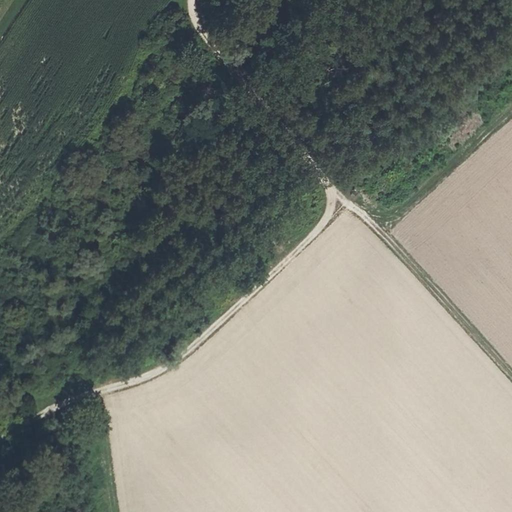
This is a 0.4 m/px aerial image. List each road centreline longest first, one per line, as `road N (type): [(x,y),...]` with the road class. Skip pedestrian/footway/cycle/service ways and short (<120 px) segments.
road 1 (track): [(329,189),(317,231),(157,373),(19,425),(0,448)]
road 2 (track): [(329,189),(511,385)]
road 3 (track): [(193,0),(197,34),(329,189)]
road 4 (track): [(362,225),(511,108)]
